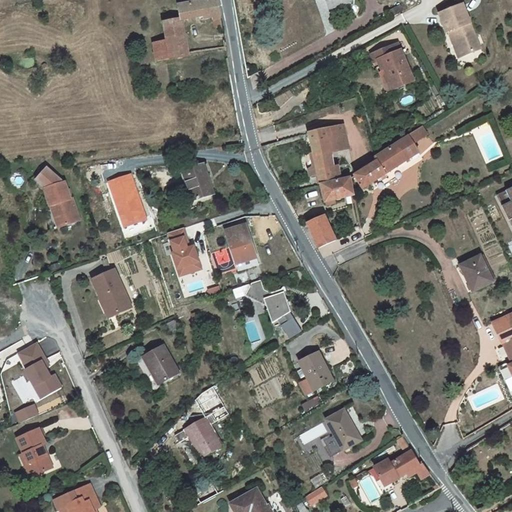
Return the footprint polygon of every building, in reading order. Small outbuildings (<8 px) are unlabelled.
[(217,0),(205,0),(178,5),(181,19),(181,20),(204,16),(211,14),(212,18),(212,19),(213,19),(219,18),(221,18),(217,0)] [(328,0),(331,9),(351,2),(349,0),(328,0)] [(463,5),(439,15),(446,34),(448,33),(452,31),(462,57),(477,51),(470,33),(474,32),(463,5)] [(184,33),(181,20),(181,19),(163,22),(166,37),(184,33)] [(452,31),(448,33),(458,58),(462,57),(452,31)] [(474,32),(470,33),(477,51),(481,49),(474,32)] [(169,59),(188,56),(184,33),(166,37),(167,42),(153,45),(156,62),(169,59)] [(398,44),(387,49),(390,56),(401,51),(398,44)] [(387,49),(372,55),(375,62),(381,59),(387,73),(393,88),(394,89),(414,81),(401,51),(390,56),(387,49)] [(387,73),(382,75),(388,90),(393,88),(387,73)] [(343,125),(309,133),(314,154),(319,175),(321,185),(340,181),(340,180),(337,166),(341,165),(340,161),(333,163),(331,153),(331,152),(330,152),(327,141),(346,137),(343,125)] [(377,162),(354,176),(363,189),(419,153),(413,144),(427,135),(422,127),(408,136),(409,137),(375,158),(374,159),(377,162)] [(346,137),(327,141),(330,152),(331,152),(331,153),(349,150),(346,137)] [(314,154),(305,156),(310,177),(319,175),(314,154)] [(213,195),(203,164),(183,171),(194,201),(213,195)] [(340,181),(321,185),(325,203),(326,202),(327,205),(335,203),(334,200),(354,196),(350,178),(340,180),(340,181)] [(64,182),(44,189),(50,207),(51,206),(54,205),(62,227),(80,221),(72,199),(70,199),(64,182)] [(511,189),(499,194),(511,231),(511,189)] [(54,205),(51,206),(59,228),(62,227),(54,205)] [(324,216),(307,223),(307,225),(319,249),(336,241),(324,216)] [(225,232),(238,272),(259,265),(246,225),(225,232)] [(179,278),(203,271),(195,246),(190,248),(184,229),(166,234),(179,278)] [(210,251),(205,231),(199,233),(204,253),(210,251)] [(199,233),(194,235),(196,242),(199,241),(202,253),(204,253),(199,233)] [(493,282),(480,257),(461,266),(466,275),(464,275),(473,292),(493,282)] [(218,276),(213,262),(206,264),(212,279),(218,276)] [(131,308),(114,271),(92,280),(100,299),(99,300),(107,319),(131,308)] [(291,312),(284,293),(264,299),(272,324),(291,312)] [(188,346),(198,342),(187,309),(177,313),(184,332),(188,346)] [(202,329),(197,312),(191,314),(196,331),(202,329)] [(511,315),(493,323),(511,363),(511,364),(508,366),(511,375),(511,315)] [(178,328),(175,321),(168,324),(171,332),(178,328)] [(39,342),(17,352),(38,398),(63,387),(58,376),(52,378),(44,361),(47,359),(39,342)] [(179,374),(163,346),(143,357),(159,385),(179,374)] [(329,370),(321,353),(318,355),(326,371),(327,370),(329,370)] [(317,354),(299,363),(308,380),(300,384),(306,396),(326,386),(332,383),(333,382),(327,370),(326,371),(318,355),(317,354)] [(511,375),(508,366),(507,364),(499,367),(511,395),(511,375)] [(241,380),(237,374),(231,378),(235,384),(241,380)] [(321,403),(318,397),(312,400),(315,406),(321,403)] [(223,418),(219,411),(210,416),(214,423),(223,418)] [(361,441),(344,411),(327,421),(343,451),(361,441)] [(202,459),(222,447),(210,426),(214,423),(210,416),(206,418),(185,430),(177,436),(181,443),(190,438),(202,459)] [(43,446),(46,445),(39,429),(16,439),(23,454),(28,464),(25,466),(29,475),(38,471),(40,474),(53,468),(47,456),(46,456),(41,447),(43,446)] [(421,480),(430,475),(422,464),(420,465),(412,451),(403,437),(397,441),(406,455),(390,465),(388,461),(374,468),(381,480),(384,487),(391,483),(407,474),(415,470),(417,473),(421,480)] [(417,473),(415,470),(407,474),(409,478),(417,473)] [(358,487),(354,479),(349,482),(353,489),(358,487)] [(381,480),(376,483),(382,494),(394,488),(391,483),(384,487),(381,480)] [(95,509),(100,507),(90,485),(54,501),(58,511),(67,507),(69,511),(93,511),(93,510),(95,509)] [(327,496),(321,488),(305,498),(311,506),(327,496)] [(267,508),(257,490),(251,493),(231,505),(234,511),(266,511),(265,510),(267,508)] [(307,511),(302,503),(297,506),(300,511),(307,511)]
